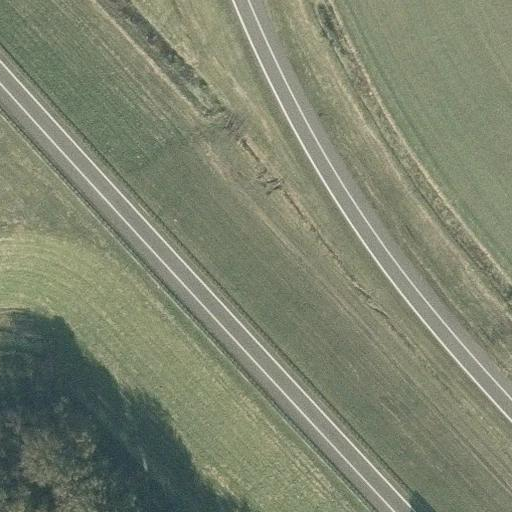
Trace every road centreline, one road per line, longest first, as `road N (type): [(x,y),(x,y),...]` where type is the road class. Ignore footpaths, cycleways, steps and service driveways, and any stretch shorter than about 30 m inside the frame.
road 1 (motorway): [(0,68),(409,511)]
road 2 (motorway): [(511,408),(412,293),(335,184),(242,0)]
